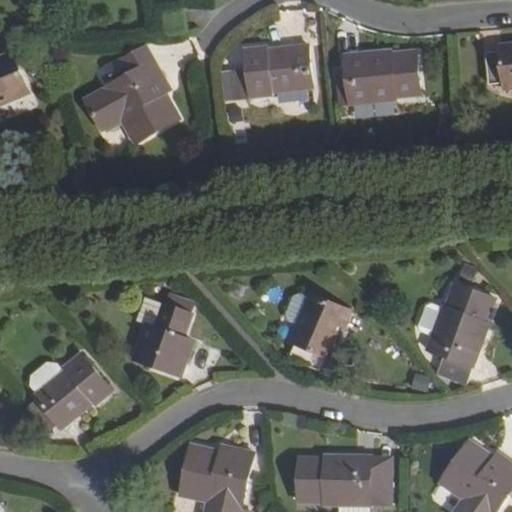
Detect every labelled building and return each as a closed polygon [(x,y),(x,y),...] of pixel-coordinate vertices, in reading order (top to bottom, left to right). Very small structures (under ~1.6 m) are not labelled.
[(167,13),(169,33),(188,30),(185,10),(167,13)] [(511,45),(502,47),(503,52),(487,54),(492,86),(507,85),(507,89),(511,88),(511,45)] [(315,89),(310,46),(294,47),(295,54),(268,56),(268,50),(268,48),(247,50),(249,69),(234,71),(238,100),(274,97),(273,93),(315,89)] [(294,47),(268,50),(268,56),(295,54),(294,47)] [(131,76),(86,102),(100,126),(121,114),(124,120),(138,144),(181,119),(167,95),(160,83),(165,79),(148,48),(123,62),(131,76)] [(423,94),(419,53),(394,56),(386,56),(386,52),(346,56),(348,70),(338,71),(342,106),(399,101),(398,98),(423,94)] [(0,106),(31,93),(14,53),(0,59),(0,106)] [(41,63),(31,68),(37,82),(47,77),(41,63)] [(165,79),(160,83),(167,95),(173,92),(165,79)] [(121,114),(100,126),(104,132),(124,120),(121,114)] [(439,374),(468,385),(490,332),(485,330),(488,322),(497,299),(458,284),(449,309),(446,308),(445,308),(435,337),(429,351),(446,358),(439,374)] [(197,305),(171,294),(166,305),(158,328),(148,325),(135,360),(183,378),(195,343),(185,339),(197,305)] [(352,312),(312,296),(292,343),(297,345),(291,359),(322,372),(328,358),(332,359),(352,312)] [(158,328),(166,305),(146,298),(138,321),(148,325),(158,328)] [(435,337),(445,308),(433,304),(427,307),(419,325),(422,332),(435,337)] [(493,324),(488,322),(485,330),(490,332),(493,324)] [(60,426),(64,430),(76,420),(72,416),(92,401),(96,405),(97,406),(114,393),(83,354),(66,368),(68,371),(66,372),(38,395),(36,397),(38,399),(60,426)] [(38,395),(66,372),(59,364),(48,363),(32,376),(32,386),(38,395)] [(433,378),(417,374),(413,389),(429,394),(433,378)] [(60,426),(38,399),(28,408),(50,434),(60,426)] [(96,405),(92,401),(72,416),(76,420),(96,405)] [(471,441),(443,483),(466,499),(472,503),(465,511),(500,511),(511,496),(511,462),(507,467),(495,458),(471,441)] [(237,449),(222,446),(221,453),(236,456),(237,449)] [(192,447),(182,495),(210,501),(216,503),(214,511),(248,511),(244,511),(257,453),(237,449),(236,456),(221,453),(192,447)] [(499,453),(495,458),(507,467),(511,462),(499,453)] [(373,506),(394,506),(395,472),(373,472),(374,457),(335,457),(335,461),(327,461),(301,461),(301,503),(327,504),(327,506),(342,506),(373,506)] [(395,458),(374,457),(373,472),(395,472),(395,458)] [(465,511),(472,503),(466,499),(457,511),(465,511)] [(214,511),(216,503),(210,501),(207,511),(214,511)]
